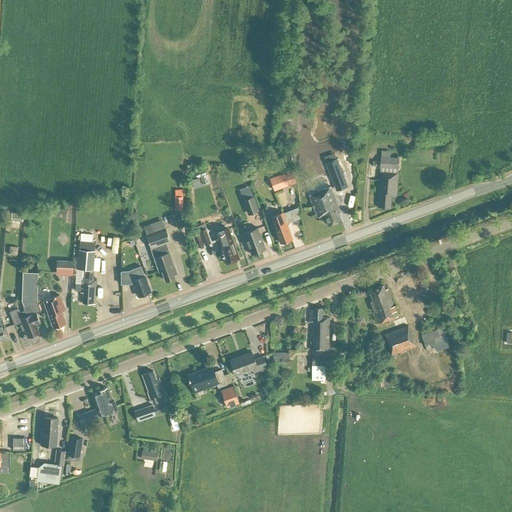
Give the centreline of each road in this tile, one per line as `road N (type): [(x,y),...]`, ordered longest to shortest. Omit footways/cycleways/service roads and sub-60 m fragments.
road 1 (unclassified): [(0,412),(511,221)]
road 2 (secondary): [(0,369),(511,178)]
